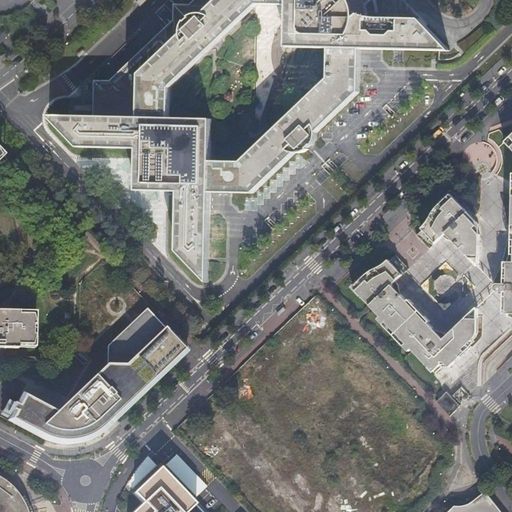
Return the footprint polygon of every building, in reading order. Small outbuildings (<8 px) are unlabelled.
[(452,52),(423,22),(370,19),(351,0),(205,0),(132,70),(131,116),(92,115),(48,112),(81,147),(136,149),(136,190),(177,191),(179,249),(209,281),(210,191),(254,193),(295,154),(325,126),(360,93),(359,51),(452,52)] [(511,140),(507,146),(511,151),(511,266),(510,267),(509,288),(502,288),(501,289),(499,290),(498,291),(498,293),(498,295),(500,296),(502,297),(509,297),(508,318),(511,318),(511,140)] [(462,248),(460,250),(468,259),(482,258),(482,239),(478,234),(483,229),(453,198),(435,215),(433,217),(432,221),(431,225),(430,225),(423,231),(424,233),(419,239),(434,254),(447,241),(451,243),(454,240),(462,248)] [(451,243),(460,250),(462,248),(454,240),(451,243)] [(396,295),(400,292),(397,287),(412,274),(397,259),(384,269),(382,267),(356,290),(370,305),(376,311),(384,320),(382,322),(387,328),(390,326),(410,346),(407,349),(412,354),(414,353),(438,376),(445,370),(447,370),(451,365),(457,365),(459,372),(461,372),(487,342),(486,339),(482,338),(482,326),(463,321),(446,338),(441,336),(438,339),(432,332),(433,330),(428,325),(410,306),(405,301),(404,302),(396,295)] [(405,301),(400,292),(396,295),(404,302),(405,301)] [(412,304),(410,306),(428,325),(430,322),(412,304)] [(22,392),(18,401),(16,401),(15,401),(14,401),(12,402),(11,404),(11,405),(11,406),(11,407),(11,408),(11,409),(12,409),(12,410),(13,410),(9,418),(49,438),(52,439),(57,441),(59,441),(63,442),(68,442),(71,442),(77,442),(82,441),(85,440),(90,438),(93,437),(98,434),(100,433),(103,431),(105,429),(188,351),(146,308),(107,345),(107,364),(58,411),(22,392)] [(0,344),(3,345),(3,347),(19,348),(19,347),(19,344),(33,344),(35,335),(36,334),(36,332),(36,331),(36,325),(36,323),(36,322),(36,320),(34,314),(20,314),(19,311),(0,310),(0,344)] [(36,311),(19,311),(20,314),(34,314),(36,320),(36,311)] [(390,326),(387,328),(407,349),(410,346),(390,326)] [(441,336),(433,330),(432,332),(438,339),(441,336)] [(36,347),(35,335),(33,344),(19,344),(19,347),(36,347)] [(362,358),(351,346),(344,353),(355,365),(362,358)] [(445,390),(434,400),(448,416),(459,405),(445,390)] [(165,465),(196,497),(207,486),(176,454),(165,465)] [(203,511),(160,467),(133,493),(142,503),(132,511),(203,511)] [(0,511),(29,511),(29,510),(23,498),(18,491),(12,485),(5,479),(0,476),(0,511)]
